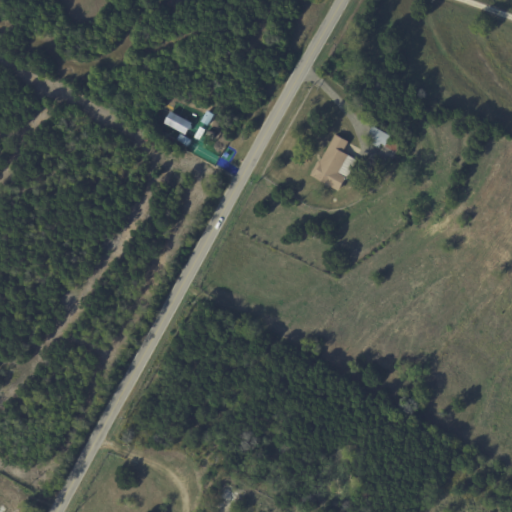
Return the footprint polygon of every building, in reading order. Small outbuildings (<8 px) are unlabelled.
[(357,116),(363,109),(367,112),(361,119),(357,116)] [(208,125),(201,121),(207,110),(214,114),(208,125)] [(192,123),(187,134),(165,122),(171,111),(192,123)] [(199,127),(204,130),(199,139),(194,136),(199,127)] [(376,127),(404,144),(398,155),(402,158),(398,164),(394,162),(393,163),(381,156),(387,146),(383,144),(381,149),(373,145),(375,140),(370,137),(371,134),(370,134),(373,129),(374,130),(375,127),(376,127)] [(191,140),(187,146),(177,140),(181,133),(191,140)] [(350,144),(345,153),(359,161),(348,180),(341,192),(312,176),(320,162),(322,163),(337,135),(350,143),(350,144)] [(461,188),(454,184),(459,177),(465,181),(461,188)] [(446,196),(451,202),(436,215),(431,209),(446,196)] [(429,212),(433,217),(422,224),(419,219),(429,212)] [(461,219),(467,212),(472,216),(467,223),(461,219)]
